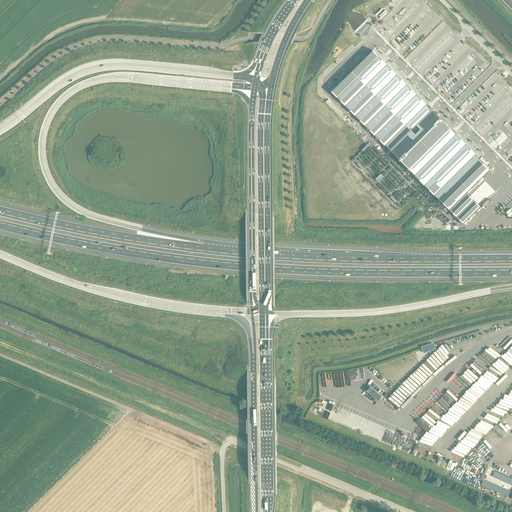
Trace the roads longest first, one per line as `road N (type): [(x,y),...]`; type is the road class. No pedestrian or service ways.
road 1 (motorway): [(0,226),(208,264),(511,273)]
road 2 (motorway): [(203,247),(96,218),(64,201),(41,162),(43,127),(62,96),(97,78),(254,89)]
road 3 (motorway): [(511,257),(203,247)]
road 4 (motorway): [(254,79),(90,69),(0,130)]
road 5 (motorway): [(286,313),(384,309),(511,286)]
road 6 (motorway): [(0,252),(108,292),(215,311)]
road 7 (primary): [(265,303),(267,87)]
road 8 (track): [(511,304),(300,339)]
road 9 (motorway): [(203,247),(0,209)]
road 10 (primary): [(254,89),(252,291)]
road 11 (primary): [(267,511),(265,339)]
road 12 (primary): [(254,353),(256,511)]
